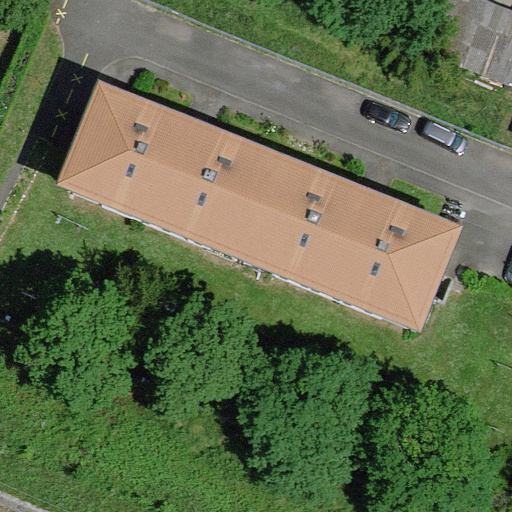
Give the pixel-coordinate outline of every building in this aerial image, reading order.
[(430,0),(351,0),(422,21),(430,0)] [(462,66),(484,11),(456,0),(430,0),(422,21),(412,46),(462,66)] [(511,39),(511,21),(484,11),(462,66),(496,80),(511,39)] [(511,39),(496,80),(511,86),(511,39)] [(281,176),(108,107),(85,162),(72,193),(244,264),(281,176)] [(453,247),(281,176),(244,264),(418,334),(445,266),(453,247)]
